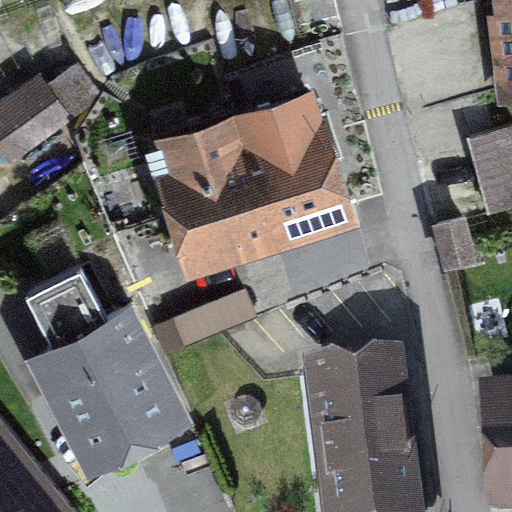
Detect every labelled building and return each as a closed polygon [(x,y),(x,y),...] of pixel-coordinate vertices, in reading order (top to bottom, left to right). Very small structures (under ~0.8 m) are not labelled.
[(511,0),(494,0),(506,91),(511,90),(511,0)] [(98,93),(81,65),(46,85),(39,75),(0,104),(0,143),(9,156),(98,93)] [(309,94),(237,116),(272,227),(343,204),(309,94)] [(272,227),(237,116),(157,142),(191,252),(272,227)] [(511,121),(468,133),(475,158),(511,147),(511,121)] [(437,222),(446,261),(471,255),(461,215),(437,222)] [(100,449),(167,415),(123,326),(138,318),(130,302),(107,314),(80,261),(27,289),(53,341),(47,344),(100,449)] [(411,511),(393,365),(315,374),(333,511),(411,511)] [(495,499),(511,497),(511,391),(490,393),(495,499)] [(0,511),(71,511),(0,422),(0,511)]
